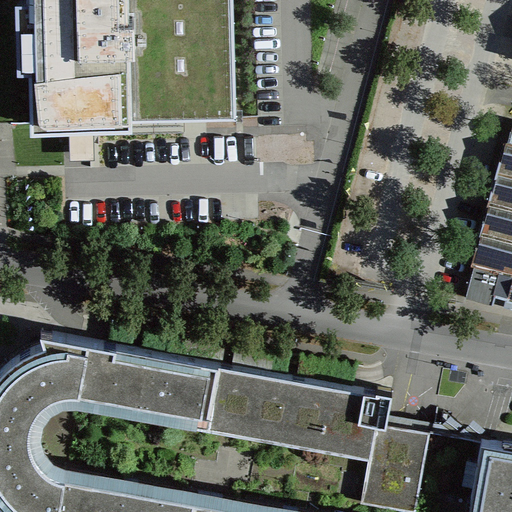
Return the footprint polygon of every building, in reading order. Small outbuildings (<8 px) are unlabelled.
[(16,0),(17,17),(18,39),(18,63),(29,63),(31,123),(133,121),(133,119),(235,117),(232,0),(16,0)] [(318,0),(257,0),(260,117),(321,116),(318,0)] [(17,17),(0,17),(0,39),(18,39),(17,17)] [(506,299),(511,300),(511,129),(509,140),(505,139),(472,263),(475,263),(468,290),(495,297),(496,293),(507,296),(506,299)] [(386,420),(391,387),(377,384),(376,388),(40,327),(43,339),(34,341),(27,344),(19,349),(10,356),(3,362),(0,364),(0,496),(4,501),(10,506),(16,511),(468,511),(481,438),(464,424),(459,433),(454,432),(442,421),(436,420),(434,429),(394,422),(386,420)] [(511,511),(511,443),(481,438),(468,511),(511,511)] [(0,511),(16,511),(10,506),(4,501),(0,496),(0,511)]
